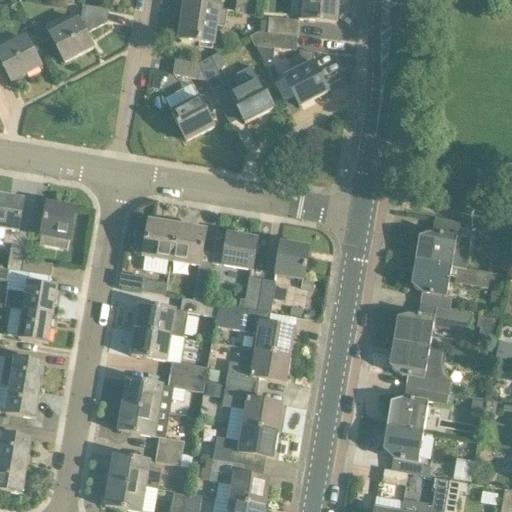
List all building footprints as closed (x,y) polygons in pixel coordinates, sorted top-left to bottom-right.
[(303,0),(301,23),(335,25),(337,0),(303,0)] [(256,18),(259,6),(237,2),(235,14),(256,18)] [(182,21),(178,43),(200,46),(211,48),(212,48),(215,28),(224,29),(227,13),(202,9),(184,6),(182,21)] [(108,13),(82,10),(79,20),(49,36),(65,66),(93,51),(86,37),(107,26),(108,13)] [(268,37),(297,40),(298,24),(270,21),(268,37)] [(297,40),(268,37),(258,36),(250,41),(255,50),(274,52),(296,54),(297,40)] [(40,69),(24,39),(0,51),(0,62),(12,85),(40,69)] [(299,60),(304,71),(284,81),(299,110),(328,95),(313,67),(315,56),(300,54),(299,60)] [(207,83),(199,67),(175,63),(173,78),(207,83)] [(159,92),(162,79),(154,78),(151,90),(159,92)] [(273,112),(259,85),(261,84),(259,81),(229,97),(245,126),(273,112)] [(171,116),(186,145),(214,130),(199,101),(171,116)] [(0,232),(5,233),(3,245),(12,247),(7,272),(9,272),(9,273),(21,275),(23,263),(28,235),(18,234),(20,223),(23,203),(0,199),(0,232)] [(47,207),(41,239),(69,244),(75,212),(47,207)] [(419,240),(417,254),(422,255),(420,265),(466,273),(472,240),(462,238),(464,227),(434,222),(432,236),(419,240)] [(171,265),(177,229),(149,224),(143,260),(171,265)] [(177,229),(171,265),(199,269),(205,233),(177,229)] [(214,256),(212,267),(252,274),(254,263),(257,243),(227,238),(225,250),(215,248),(214,256)] [(280,247),(275,278),(303,283),(304,283),(309,251),(280,247)] [(23,263),(21,275),(50,280),(52,268),(23,263)] [(413,275),(411,289),(422,297),(420,308),(450,313),(450,312),(452,300),(446,299),(450,279),(456,280),(455,286),(487,291),(490,277),(489,276),(466,273),(420,265),(418,276),(413,275)] [(490,269),(489,276),(506,279),(507,272),(490,269)] [(9,272),(7,272),(0,270),(0,282),(7,284),(9,273),(9,272)] [(193,304),(206,306),(209,283),(197,281),(193,304)] [(257,314),(262,283),(249,281),(245,303),(241,302),(239,311),(257,314)] [(142,294),(141,295),(161,299),(165,300),(168,287),(144,283),(142,293),(142,294)] [(257,314),(270,316),(275,285),(262,283),(257,314)] [(304,283),(303,283),(301,292),(312,294),(313,285),(304,283)] [(22,314),(52,319),(57,291),(27,286),(25,297),(8,294),(5,311),(11,312),(22,314)] [(501,295),(491,294),(490,305),(500,306),(501,295)] [(183,302),(181,315),(189,316),(217,321),(219,309),(206,306),(193,304),(183,302)] [(181,315),(176,314),(139,307),(135,333),(172,339),(184,341),(189,316),(181,315)] [(397,322),(395,335),(400,336),(398,347),(428,352),(432,329),(469,336),(472,315),(450,312),(450,313),(420,308),(418,318),(410,317),(397,322)] [(303,312),(291,310),(290,317),(302,319),(303,312)] [(270,316),(257,314),(239,311),(235,333),(258,337),(255,353),(290,359),(295,332),(268,328),(270,316)] [(7,336),(6,340),(17,342),(28,343),(48,347),(52,319),(22,314),(19,327),(9,326),(7,336)] [(168,365),(172,339),(135,333),(131,359),(168,365)] [(391,357),(389,370),(400,379),(408,380),(406,391),(448,398),(450,386),(438,384),(443,355),(428,352),(398,347),(396,358),(391,357)] [(286,387),(290,359),(255,353),(252,368),(230,364),(226,387),(257,393),(259,382),(286,387)] [(6,360),(1,388),(9,389),(39,394),(44,367),(24,363),(6,360)] [(170,377),(205,383),(207,371),(172,365),(170,377)] [(220,374),(209,373),(207,384),(218,385),(220,374)] [(170,377),(168,390),(173,391),(203,396),(205,383),(170,377)] [(169,417),(173,391),(168,390),(126,383),(122,409),(158,415),(169,417)] [(207,386),(205,398),(222,401),(224,388),(207,386)] [(255,403),(257,393),(226,387),(223,408),(244,412),(242,429),(278,435),(282,408),(255,403)] [(35,422),(39,394),(9,389),(5,417),(35,422)] [(391,406),(388,419),(394,420),(392,431),(423,436),(428,405),(446,408),(448,398),(406,391),(404,401),(391,406)] [(483,405),(472,403),(470,414),(480,416),(483,405)] [(118,435),(154,440),(158,415),(122,409),(118,435)] [(278,435),(242,429),(239,444),(226,442),(217,440),(213,463),(244,468),(246,457),(273,462),(278,435)] [(385,441),(382,454),(393,462),(391,474),(407,477),(407,476),(414,477),(421,478),(422,470),(422,468),(422,467),(418,467),(419,465),(423,436),(392,431),(390,442),(385,441)] [(31,442),(2,437),(0,446),(0,465),(27,470),(31,442)] [(159,441),(157,453),(183,457),(184,445),(165,442),(159,441)] [(182,459),(183,457),(157,453),(155,465),(181,469),(182,459)] [(109,484),(145,490),(145,489),(158,492),(161,472),(150,470),(151,465),(114,458),(109,484)] [(456,482),(474,484),(476,463),(459,461),(456,482)] [(244,468),(213,463),(209,484),(230,487),(228,504),(265,510),(269,483),(242,478),(244,468)] [(0,493),(22,498),(27,470),(0,465),(0,493)] [(407,477),(391,474),(384,473),(382,485),(405,489),(407,477)] [(435,490),(431,511),(428,511),(427,511),(444,511),(450,483),(434,480),(433,490),(435,490)] [(450,483),(444,511),(457,511),(461,495),(466,495),(468,486),(450,483)] [(109,484),(105,510),(116,511),(143,511),(147,490),(109,484)] [(511,511),(511,494),(504,493),(500,511),(511,511)] [(184,511),(187,499),(174,497),(171,511),(184,511)] [(199,511),(202,501),(202,499),(187,497),(187,499),(184,511),(199,511)]
